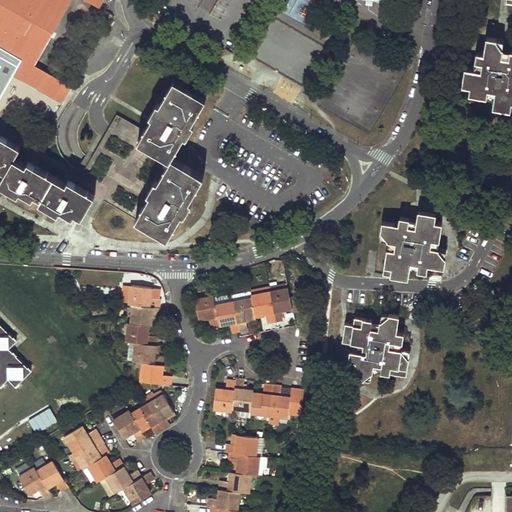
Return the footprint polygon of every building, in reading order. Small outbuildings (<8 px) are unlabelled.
[(0,0),(0,45),(23,59),(20,63),(31,70),(34,63),(44,47),(38,43),(56,10),(62,14),(70,0),(0,0)] [(62,14),(56,10),(38,43),(44,47),(62,14)] [(504,39),(486,36),(483,52),(476,51),(473,69),(464,67),(462,84),(470,86),(468,93),(494,97),(492,106),(511,109),(511,49),(502,48),(504,39)] [(56,76),(34,63),(31,70),(20,63),(14,74),(47,93),(56,76)] [(206,97),(174,79),(144,130),(138,140),(170,159),(171,156),(184,134),(191,121),(206,97)] [(144,130),(117,114),(83,172),(76,183),(94,194),(82,216),(91,221),(104,200),(136,218),(170,159),(138,140),(144,130)] [(0,168),(5,172),(0,180),(0,183),(18,193),(20,190),(32,198),(34,194),(41,198),(39,202),(58,213),(61,209),(73,216),(75,213),(82,216),(94,194),(76,183),(68,179),(66,182),(28,161),(26,164),(14,157),(20,146),(1,134),(0,136),(0,168)] [(203,174),(171,156),(170,159),(136,218),(167,236),(181,212),(189,199),(203,174)] [(435,212),(418,210),(416,219),(407,217),(399,216),(398,224),(382,221),(379,239),(388,240),(382,273),(408,278),(409,268),(426,270),(435,265),(444,266),(447,248),(437,247),(441,222),(434,221),(435,212)] [(158,306),(159,298),(149,296),(150,287),(131,284),(130,286),(123,285),(121,300),(129,301),(128,303),(132,303),(158,306)] [(289,298),(287,287),(269,291),(275,320),(284,319),(282,309),(291,307),(289,298)] [(275,320),(269,291),(250,295),(251,297),(255,315),(265,312),(267,322),(275,320)] [(215,305),(213,295),(194,299),(198,319),(208,317),(210,326),(219,324),(215,305)] [(306,304),(304,295),(294,297),(296,306),(306,304)] [(255,315),(251,297),(233,301),(239,330),(247,328),(246,319),(255,317),(255,315)] [(292,310),(306,308),(306,304),(296,306),(294,297),(289,298),(291,307),(292,310)] [(239,330),(233,301),(215,305),(219,324),(228,322),(230,331),(239,330)] [(161,316),(161,307),(158,306),(132,303),(130,322),(148,324),(150,325),(151,315),(161,316)] [(380,318),(354,315),(353,323),(345,321),(342,339),(352,340),(350,350),(349,358),(357,358),(354,375),(363,377),(373,369),(406,375),(409,357),(401,348),(403,331),(396,330),(398,313),(389,312),(380,318)] [(146,334),(148,324),(130,322),(127,322),(126,341),(129,341),(135,342),(155,344),(156,335),(146,334)] [(0,384),(8,377),(16,385),(19,383),(18,382),(31,369),(29,367),(27,368),(16,356),(17,355),(14,351),(12,353),(8,348),(17,340),(0,323),(0,384)] [(133,360),(135,342),(129,341),(127,360),(133,360)] [(154,354),(155,344),(135,342),(133,360),(142,361),(162,364),(163,355),(154,354)] [(161,373),(162,364),(142,361),(140,380),(168,383),(169,374),(161,373)] [(252,392),(253,390),(243,389),(244,379),(235,378),(235,380),(231,408),(240,409),(250,410),(252,392)] [(231,408),(235,380),(226,379),(225,389),(215,388),(213,408),(231,410),(231,408)] [(269,415),(272,385),(264,384),(262,393),(252,392),(250,410),(250,412),(269,415)] [(303,388),(281,386),(272,385),(269,415),(268,421),(278,422),(279,416),(287,417),(288,413),(299,414),(303,388)] [(174,410),(164,393),(147,403),(163,428),(170,424),(165,416),(174,410)] [(163,428),(147,403),(132,413),(142,430),(150,425),(156,433),(163,428)] [(49,408),(28,420),(36,433),(57,421),(49,408)] [(132,413),(130,410),(114,420),(124,437),(132,432),(137,440),(140,438),(145,435),(142,430),(132,413)] [(97,431),(95,428),(86,433),(81,424),(64,434),(74,450),(99,435),(97,431)] [(236,444),(238,434),(229,433),(228,443),(236,444)] [(255,455),(257,436),(238,434),(236,444),(228,443),(227,442),(225,451),(229,451),(255,455)] [(102,440),(99,435),(74,450),(84,467),(88,464),(101,456),(95,448),(104,442),(102,440)] [(261,455),(264,437),(257,436),(255,455),(258,455),(261,455)] [(105,454),(109,451),(104,442),(95,448),(101,456),(105,454)] [(74,460),(80,469),(81,469),(84,467),(74,450),(67,455),(71,462),(74,460)] [(256,474),(258,455),(255,455),(229,451),(228,461),(237,462),(237,471),(250,473),(256,474)] [(110,462),(105,454),(101,456),(88,464),(97,478),(97,480),(100,478),(105,475),(123,464),(120,460),(118,457),(110,462)] [(54,463),(53,461),(37,471),(47,487),(56,482),(60,490),(68,486),(64,479),(54,463)] [(84,467),(81,469),(89,483),(97,478),(88,464),(84,467)] [(128,473),(123,464),(105,475),(115,491),(123,486),(141,476),(136,468),(130,472),(128,473)] [(37,471),(34,467),(19,477),(29,493),(38,488),(43,496),(50,492),(47,487),(37,471)] [(154,478),(149,471),(141,476),(123,486),(133,502),(150,492),(145,483),(154,478)] [(248,491),(250,473),(237,471),(230,471),(229,481),(226,481),(219,479),(218,488),(238,490),(248,491)] [(115,491),(105,475),(100,478),(110,494),(115,491)] [(236,509),(238,490),(218,488),(217,498),(207,497),(207,506),(210,506),(236,509)]
